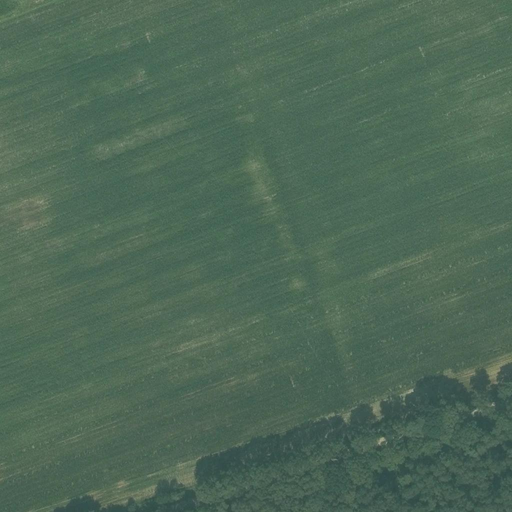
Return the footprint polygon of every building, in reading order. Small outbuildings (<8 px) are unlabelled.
[(176,132),(184,129),(181,116),(172,119),(176,132)] [(166,121),(157,124),(161,137),(170,135),(166,121)] [(147,127),(151,140),(159,138),(155,125),(147,127)] [(139,145),(148,142),(143,129),(134,132),(139,145)] [(121,138),(126,150),(134,147),(129,135),(121,138)] [(112,154),(121,153),(119,140),(110,141),(112,154)] [(95,147),(100,159),(109,156),(104,143),(95,147)] [(158,239),(165,236),(160,224),(153,226),(158,239)] [(127,248),(146,244),(143,232),(125,236),(127,248)] [(118,253),(126,250),(122,238),(113,241),(118,253)] [(98,246),(102,258),(111,255),(107,243),(98,246)] [(95,248),(86,251),(91,263),(99,260),(95,248)] [(83,252),(75,255),(80,268),(88,264),(83,252)] [(253,337),(256,351),(264,349),(261,335),(253,337)] [(234,358),(242,357),(240,343),(233,344),(234,358)] [(231,346),(223,348),(226,362),(234,360),(231,346)] [(215,352),(218,365),(226,363),(223,350),(215,352)] [(203,357),(194,360),(199,373),(207,370),(203,357)] [(179,365),(183,378),(191,375),(187,363),(179,365)] [(170,382),(179,379),(176,367),(166,369),(170,382)]
